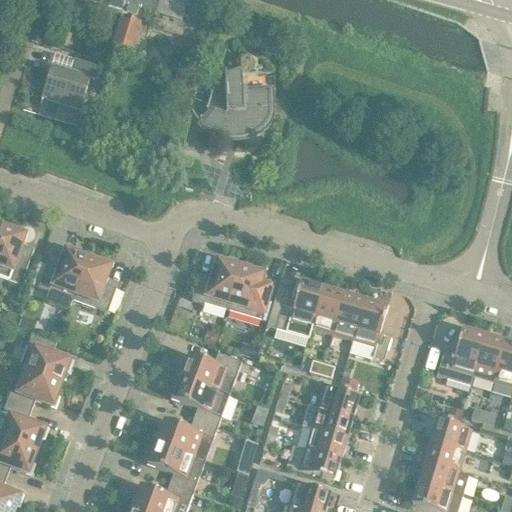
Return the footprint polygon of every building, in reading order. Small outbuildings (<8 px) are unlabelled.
[(70,0),(70,2),(73,3),(88,7),(122,16),(126,0),(70,0)] [(126,0),(122,16),(113,47),(131,53),(142,16),(154,19),(155,15),(180,23),(183,15),(215,24),(221,3),(211,0),(165,0),(165,2),(159,1),(159,0),(126,0)] [(50,68),(41,100),(79,112),(81,106),(86,104),(82,101),(88,81),(93,82),(97,69),(72,62),(69,74),(50,68)] [(198,124),(205,130),(208,132),(211,133),(214,135),(217,136),(222,137),(227,137),(230,137),(232,137),(232,130),(242,129),(238,139),(240,140),(241,136),(244,137),(248,137),(253,136),(257,134),(262,131),(265,128),(267,124),(269,119),(270,114),(269,93),(241,94),(241,75),(225,75),(225,74),(223,74),(223,75),(217,73),(205,112),(207,113),(198,124)] [(16,232),(15,234),(1,229),(0,231),(0,280),(20,288),(33,252),(22,248),(26,236),(16,232)] [(37,290),(47,294),(45,301),(47,307),(64,313),(69,311),(72,303),(87,261),(72,255),(73,253),(65,250),(60,262),(49,258),(45,269),(42,277),(37,290)] [(191,303),(226,313),(239,269),(226,266),(227,263),(216,260),(210,281),(198,277),(191,303)] [(87,261),(72,303),(106,316),(116,291),(104,287),(111,267),(101,263),(100,265),(87,261)] [(262,324),(272,288),(261,285),(264,274),(253,271),(252,273),(239,269),(226,313),(262,324)] [(308,342),(310,332),(322,291),(300,285),(292,310),(273,305),(266,329),(308,342)] [(310,332),(331,338),(343,298),(322,291),(310,332)] [(331,338),(352,344),(364,304),(343,298),(331,338)] [(364,304),(352,344),(374,350),(371,360),(383,364),(390,339),(379,336),(387,310),(364,304)] [(7,312),(3,324),(13,327),(17,316),(7,312)] [(472,379),(484,339),(461,332),(454,358),(443,355),(435,379),(469,389),(472,379)] [(209,334),(205,345),(215,348),(219,337),(209,334)] [(18,371),(24,373),(61,387),(66,374),(68,375),(72,364),(52,357),(56,346),(31,337),(18,371)] [(472,379),(493,385),(505,345),(484,339),(472,379)] [(242,345),(238,357),(255,362),(259,350),(242,345)] [(493,385),(511,391),(511,347),(505,345),(493,385)] [(188,358),(179,380),(229,398),(241,365),(217,356),(213,367),(188,358)] [(319,378),(323,367),(312,364),(308,375),(319,378)] [(323,367),(319,378),(330,381),(334,370),(323,367)] [(10,394),(6,405),(31,414),(35,404),(55,411),(59,401),(56,400),(61,387),(24,373),(16,396),(10,394)] [(196,412),(193,422),(217,431),(229,398),(179,380),(171,403),(196,412)] [(282,388),(278,400),(286,402),(290,390),(282,388)] [(323,390),(317,411),(351,421),(358,400),(323,390)] [(286,402),(278,400),(274,412),(283,414),(286,402)] [(27,424),(31,414),(6,405),(2,416),(7,418),(0,438),(0,440),(36,454),(41,441),(43,442),(47,432),(27,424)] [(345,442),(351,421),(317,411),(311,432),(345,442)] [(481,426),(484,415),(473,411),(470,423),(481,426)] [(484,415),(481,426),(492,429),(495,418),(484,415)] [(164,423),(155,446),(195,460),(203,438),(213,442),(217,431),(193,422),(189,433),(164,423)] [(436,423),(430,445),(463,455),(469,433),(436,423)] [(266,441),(274,444),(278,432),(269,429),(266,441)] [(339,463),(345,442),(311,432),(305,453),(339,463)] [(32,467),(36,454),(0,440),(0,479),(6,481),(10,471),(30,479),(34,468),(32,467)] [(274,444),(266,441),(262,453),(271,456),(274,444)] [(430,445),(423,466),(457,475),(463,455),(430,445)] [(172,477),(168,487),(193,496),(205,464),(195,460),(155,446),(147,468),(172,477)] [(333,485),(339,463),(305,453),(298,474),(333,485)] [(423,466),(417,486),(462,499),(468,479),(457,475),(423,466)] [(237,475),(230,497),(241,501),(248,479),(237,475)] [(2,492),(6,481),(0,479),(0,511),(15,511),(16,509),(18,510),(22,499),(2,492)] [(249,497),(258,500),(261,487),(253,485),(249,497)] [(425,511),(458,511),(462,499),(417,486),(411,508),(425,511)] [(139,488),(131,511),(134,511),(186,511),(193,496),(168,487),(165,498),(139,488)] [(295,487),(288,508),(300,511),(324,511),(329,497),(295,487)] [(258,500),(249,497),(246,509),(254,511),(258,500)] [(501,511),(504,511),(509,511),(511,503),(511,501),(504,499),(501,511)]
